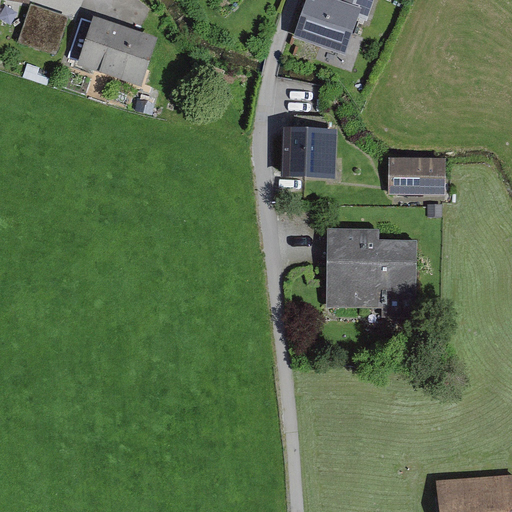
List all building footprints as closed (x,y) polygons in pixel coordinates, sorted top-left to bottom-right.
[(0,0),(0,17),(2,4),(29,8),(30,0),(0,0)] [(333,0),(332,4),(318,0),(308,0),(294,45),(346,62),(358,23),(368,26),(376,0),(333,0)] [(69,22),(31,9),(18,46),(56,59),(69,22)] [(158,46),(93,24),(78,72),(142,93),(158,46)] [(338,125),(283,122),(280,173),(335,175),(338,125)] [(446,154),(389,154),(388,193),(446,193),(446,154)] [(442,203),(427,203),(427,217),(442,217),(442,203)] [(328,266),(327,305),(382,306),(382,316),(417,316),(418,235),(380,235),(380,227),(328,226),(328,247),(328,266)] [(442,511),(511,511),(511,473),(439,480),(442,511)]
